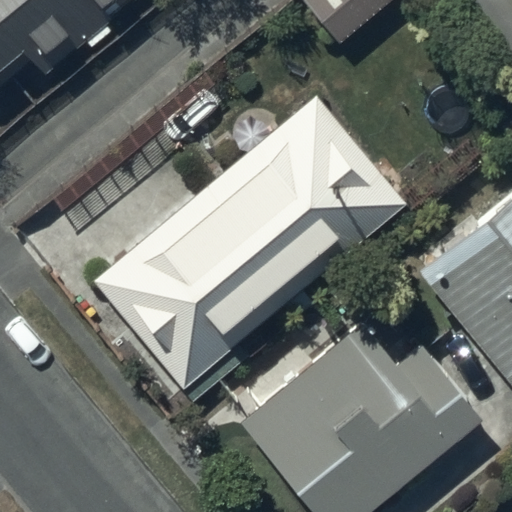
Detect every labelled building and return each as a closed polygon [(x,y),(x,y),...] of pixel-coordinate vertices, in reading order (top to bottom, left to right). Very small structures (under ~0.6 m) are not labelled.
[(0,0),(0,78),(32,52),(45,66),(85,33),(91,39),(112,22),(106,14),(123,0),(0,0)] [(310,0),(340,33),(376,0),(310,0)] [(314,84),(90,269),(193,394),(262,337),(249,321),(412,186),(386,155),(379,161),(314,84)] [(511,177),(414,258),(511,376),(511,177)] [(346,321),(239,410),(324,511),(351,511),(481,405),(419,330),(400,345),(376,316),(356,332),(346,321)]
